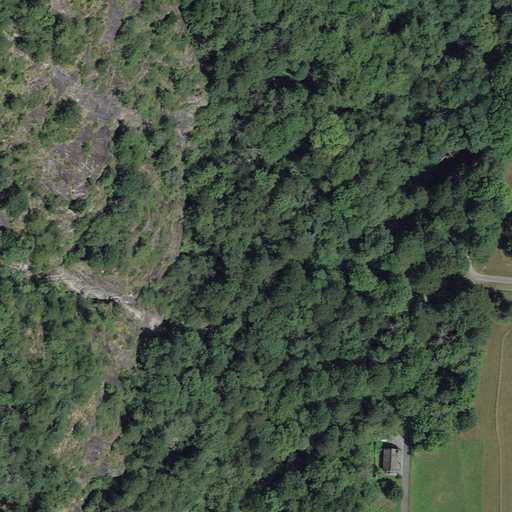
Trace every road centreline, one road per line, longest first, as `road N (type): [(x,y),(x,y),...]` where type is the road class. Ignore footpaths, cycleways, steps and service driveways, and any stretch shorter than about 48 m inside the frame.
road 1 (track): [(404,511),(418,374),(465,268)]
road 2 (track): [(465,268),(471,149),(511,64)]
